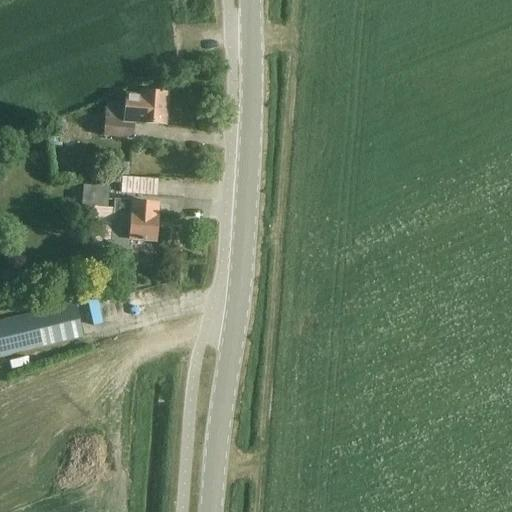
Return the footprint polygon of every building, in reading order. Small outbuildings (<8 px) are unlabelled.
[(104,120),(103,136),(131,138),(132,122),(164,125),(166,94),(140,92),(140,97),(125,96),(124,103),(106,102),(104,120)] [(76,126),(97,123),(92,98),(72,101),(76,126)] [(61,120),(51,125),(55,135),(66,130),(61,120)] [(128,164),(113,164),(113,177),(128,177),(128,164)] [(172,186),(172,175),(149,176),(149,187),(172,186)] [(106,209),(108,188),(83,186),(81,207),(85,211),(91,211),(95,208),(106,209)] [(112,213),(109,251),(128,252),(129,240),(155,242),(157,217),(156,217),(157,204),(131,202),(113,201),(112,213)] [(111,302),(110,287),(84,288),(85,303),(111,302)] [(73,304),(0,321),(0,356),(81,336),(73,304)]
